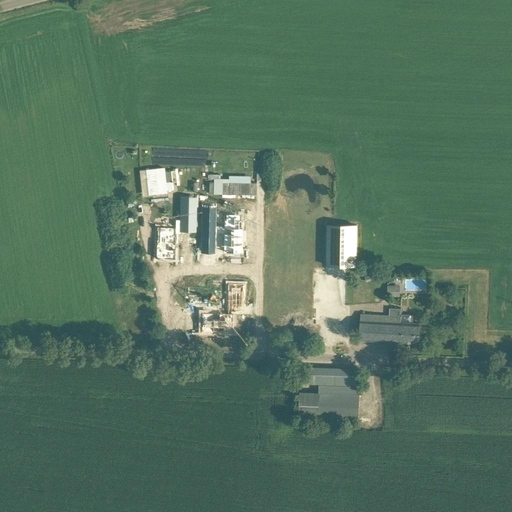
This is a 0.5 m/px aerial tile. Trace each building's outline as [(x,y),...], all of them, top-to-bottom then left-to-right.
[(164,167),(146,169),(149,195),(167,193),(166,183),(177,182),(175,170),(165,171),(164,167)] [(222,182),(221,194),(257,195),(258,183),(222,182)] [(157,225),(156,257),(175,258),(176,231),(180,232),(180,230),(196,230),(197,196),(181,196),(180,218),(176,218),(176,219),(175,226),(157,225)] [(201,203),(200,239),(215,239),(215,233),(223,234),(223,253),(242,253),(243,220),(224,219),(224,226),(216,226),(216,203),(201,203)] [(327,225),(326,265),(356,265),(357,225),(335,225),(327,225)] [(202,312),(201,331),(213,332),(213,330),(232,331),(233,313),(233,311),(233,305),(243,305),(243,284),(228,284),(227,313),(219,313),(220,311),(212,311),(211,313),(202,312)] [(400,296),(400,285),(388,285),(388,296),(400,296)] [(361,314),(360,329),(359,339),(419,343),(420,323),(412,322),(413,315),(401,314),(401,309),(390,308),(390,315),(361,314)] [(299,416),(319,417),(359,418),(360,394),(358,394),(359,368),(309,367),(309,383),(319,384),(319,392),(300,392),(299,416)]
